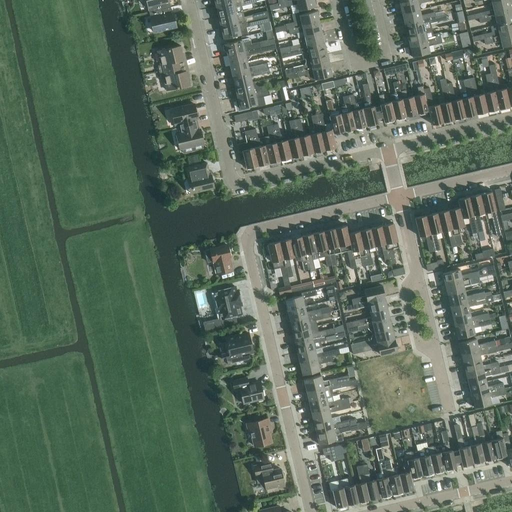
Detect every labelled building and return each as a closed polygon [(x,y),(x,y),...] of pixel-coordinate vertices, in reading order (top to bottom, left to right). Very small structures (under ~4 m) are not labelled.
[(142,0),(144,0),(145,0),(146,0),(149,8),(149,12),(153,11),(153,12),(171,7),(169,1),(170,1),(169,0),(142,0)] [(216,11),(215,12),(216,17),(218,17),(219,17),(243,11),(242,6),(252,4),(251,0),(243,0),(216,7),(217,11),(216,11)] [(291,0),(278,3),(269,5),(271,11),(280,8),(290,6),(297,4),(299,10),(316,6),(314,0),(291,0)] [(414,0),(400,3),(403,14),(420,10),(418,4),(432,1),(432,0),(414,0)] [(480,13),(467,16),(468,21),(479,18),(481,18),(511,11),(509,0),(492,4),(494,10),(480,13)] [(153,11),(149,12),(150,17),(154,32),(176,27),(173,13),(172,14),(171,7),(153,12),(153,11)] [(420,10),(403,14),(405,24),(436,17),(435,12),(421,16),(420,10)] [(243,11),(219,17),(221,28),(254,20),(257,19),(265,17),(263,12),(253,15),(244,17),(243,11)] [(285,25),(275,27),(276,33),(283,31),(287,30),(289,30),(288,30),(320,22),(317,11),(300,15),(301,21),(294,23),(294,22),(285,24),(285,25)] [(481,18),(479,18),(480,23),(496,20),(497,25),(511,21),(511,11),(481,18)] [(436,17),(405,24),(408,35),(432,29),(431,24),(439,22),(447,20),(446,15),(438,16),(436,17)] [(265,17),(257,19),(258,24),(270,22),(269,16),(265,17)] [(221,28),(220,28),(221,32),(220,33),(221,39),(223,39),(224,39),(241,35),(248,33),(246,27),(258,24),(257,19),(254,20),(221,28)] [(465,21),(458,23),(460,31),(467,29),(465,21)] [(485,34),(471,37),(473,42),(484,39),(486,39),(511,32),(511,21),(497,25),(491,27),(492,32),(485,34)] [(320,22),(288,30),(289,30),(290,35),(303,31),(305,37),(322,33),(320,22)] [(432,29),(408,35),(410,46),(441,38),(440,33),(433,35),(432,29)] [(486,39),(484,39),(485,45),(501,41),(502,47),(511,44),(511,32),(486,39)] [(289,47),(280,49),(281,54),(325,43),(322,33),(305,37),(301,38),(301,41),(300,44),(289,47)] [(224,45),(223,46),(224,51),(226,51),(227,51),(228,55),(275,44),(274,39),(259,42),(251,44),(250,39),(249,38),(242,40),(225,44),(224,45)] [(410,49),(409,50),(410,56),(411,57),(413,56),(413,57),(430,53),(428,47),(442,43),(441,38),(410,46),(411,49),(410,49)] [(325,43),(281,54),(282,59),(292,56),(302,54),(303,60),(306,59),(327,54),(325,43)] [(275,44),(228,55),(230,66),(247,62),(246,56),(262,52),(276,48),(275,44)] [(181,46),(158,51),(161,65),(158,66),(159,72),(185,65),(181,46)] [(290,68),(285,70),(286,75),(329,65),(327,54),(306,59),(306,61),(305,65),(290,68)] [(247,62),(230,66),(233,76),(269,68),(267,63),(249,67),(247,62)] [(494,64),(489,65),(491,74),(499,109),(503,108),(504,109),(505,109),(509,108),(509,107),(509,106),(510,106),(505,84),(503,85),(498,82),(496,72),(494,64)] [(185,65),(159,72),(161,77),(163,77),(167,90),(190,85),(185,65)] [(329,65),(286,75),(287,80),(294,78),(298,77),(307,75),(308,77),(310,79),(312,80),(314,80),(315,80),(332,76),(329,65)] [(269,68),(233,76),(235,87),(252,83),(251,77),(270,73),(269,68)] [(489,92),(484,94),(488,111),(499,109),(491,74),(485,75),(488,86),(489,92)] [(474,78),(468,79),(477,114),(488,111),(484,94),(478,95),(476,88),(474,78)] [(445,103),(439,104),(444,122),(444,121),(445,123),(446,123),(450,122),(450,121),(450,120),(455,119),(446,84),(445,79),(439,80),(443,96),(445,103)] [(466,91),(460,92),(461,99),(462,99),(466,116),(477,114),(468,79),(463,80),(465,91),(466,91)] [(396,94),(390,95),(391,102),(395,119),(399,118),(401,120),(405,119),(405,117),(406,116),(401,91),(399,84),(398,81),(393,82),(396,94)] [(252,83),(235,87),(238,97),(269,90),(268,85),(259,87),(255,85),(255,82),(252,83)] [(446,84),(455,119),(466,116),(462,99),(461,99),(456,100),(454,94),(454,93),(452,83),(446,84)] [(367,101),(361,102),(363,109),(367,126),(371,125),(372,127),(376,126),(377,123),(378,123),(374,104),(373,104),(371,97),(368,84),(363,85),(367,101)] [(419,95),(414,97),(418,114),(422,113),(423,114),(427,114),(427,111),(429,111),(424,89),(423,86),(417,87),(419,95)] [(429,88),(424,89),(429,111),(430,117),(432,124),(444,122),(439,104),(436,105),(434,97),(432,98),(429,88)] [(238,101),(236,101),(239,111),(249,109),(249,107),(257,105),(258,107),(265,105),(263,97),(270,95),(269,90),(238,97),(238,101)] [(401,91),(406,116),(408,116),(409,118),(413,117),(414,115),(418,114),(414,97),(408,98),(406,90),(401,91)] [(353,94),(348,96),(356,128),(357,128),(359,130),(362,129),(363,127),(367,126),(363,109),(361,102),(356,103),(353,94)] [(384,94),(379,95),(380,102),(379,102),(384,122),(386,121),(387,123),(391,122),(391,120),(395,119),(391,102),(386,103),(384,94)] [(345,106),(339,107),(341,114),(345,131),(349,130),(350,132),(354,131),(355,129),(356,128),(348,96),(343,97),(345,106)] [(331,99),(325,101),(327,109),(331,123),(333,134),(335,133),(337,135),(340,134),(341,132),(345,131),(341,114),(339,107),(333,108),(333,107),(331,99)] [(195,104),(171,110),(175,125),(179,124),(180,128),(197,124),(196,118),(198,118),(195,104)] [(241,114),(234,116),(236,122),(248,120),(246,113),(241,114)] [(322,113),(317,115),(325,150),(336,147),(335,139),(333,134),(331,123),(325,124),(322,113)] [(314,127),(308,128),(310,135),(314,152),(325,150),(317,115),(311,116),(314,127)] [(300,119),(295,120),(303,155),(314,152),(310,135),(304,136),(302,129),(303,129),(300,119)] [(293,138),(288,140),(292,157),(303,155),(295,120),(289,121),(291,132),(292,132),(293,138)] [(181,133),(179,133),(182,148),(184,153),(203,149),(202,144),(204,143),(201,130),(199,130),(197,124),(180,128),(181,133)] [(278,124),(273,125),(281,160),(292,157),(288,140),(286,133),(281,134),(278,124)] [(269,136),(264,137),(265,145),(270,163),(271,162),(271,163),(272,164),(276,163),(277,162),(277,161),(281,160),(273,125),(267,126),(269,136)] [(256,129),(250,130),(258,165),(263,164),(263,165),(264,166),(268,165),(269,164),(269,163),(270,163),(265,145),(264,137),(258,138),(256,129)] [(247,142),(237,145),(239,152),(242,151),(245,160),(244,161),(243,161),(244,166),(245,167),(246,167),(247,168),(258,165),(250,130),(245,132),(247,142)] [(207,163),(185,168),(188,179),(187,179),(190,193),(214,187),(212,181),(211,180),(207,163)] [(488,192),(480,194),(485,212),(491,211),(492,218),(494,229),(496,236),(502,235),(500,227),(496,210),(492,192),(491,190),(487,191),(488,192)] [(473,194),(469,195),(478,233),(483,231),(481,221),(479,214),(485,212),(480,194),(473,196),(473,194)] [(466,198),(458,200),(459,204),(460,208),(460,207),(462,218),(463,218),(468,216),(470,223),(472,234),(478,233),(469,195),(465,196),(466,198)] [(452,207),(448,208),(457,246),(462,245),(460,234),(458,227),(465,226),(463,218),(462,218),(460,207),(460,208),(452,209),(452,207)] [(445,211),(437,213),(442,231),(448,230),(449,237),(452,247),(457,246),(448,208),(444,209),(445,211)] [(430,213),(426,214),(435,251),(440,250),(438,239),(436,232),(442,231),(437,213),(430,214),(430,213)] [(423,216),(415,218),(419,236),(425,235),(427,242),(429,252),(435,251),(426,214),(422,214),(423,216)] [(393,223),(382,226),(390,260),(395,259),(393,248),(399,246),(397,241),(393,223)] [(347,226),(335,228),(341,252),(347,250),(349,261),(351,268),(357,267),(355,260),(353,251),(352,251),(348,234),(349,234),(348,231),(347,226)] [(382,226),(371,228),(375,246),(381,245),(385,261),(390,260),(382,226)] [(335,228),(324,231),(332,265),(337,264),(335,253),(341,252),(335,228)] [(371,228),(360,231),(368,265),(373,264),(369,247),(375,246),(371,228)] [(324,231),(313,234),(319,258),(325,256),(327,266),(332,265),(324,231)] [(349,234),(348,234),(352,251),(353,251),(359,250),(363,266),(368,265),(360,231),(349,234)] [(313,234),(302,236),(310,271),(310,272),(315,270),(313,259),(319,258),(313,234)] [(302,236),(291,239),(295,256),(296,261),(298,260),(302,262),(305,272),(310,271),(302,236)] [(291,239),(280,241),(288,276),(287,276),(288,277),(293,276),(289,258),(295,256),(291,239)] [(267,246),(267,247),(268,252),(269,252),(270,252),(274,269),(280,268),(285,287),(278,288),(280,295),(291,292),(290,287),(288,277),(287,276),(288,276),(280,241),(268,244),(268,246),(267,246)] [(228,245),(205,250),(208,263),(214,261),(217,274),(233,271),(230,257),(231,257),(228,245)] [(493,248),(482,250),(483,253),(484,258),(495,255),(493,248)] [(437,262),(426,265),(428,271),(439,269),(437,262)] [(442,275),(441,276),(443,281),(444,282),(445,281),(445,284),(478,277),(480,277),(495,273),(493,264),(485,266),(479,271),(468,274),(461,275),(460,269),(443,273),(443,275),(442,275)] [(404,267),(392,270),(392,271),(394,277),(405,274),(404,267)] [(445,284),(444,285),(446,295),(448,295),(465,291),(464,286),(471,284),(471,285),(479,282),(478,277),(445,284)] [(321,279),(312,281),(312,282),(313,287),(325,284),(324,279),(324,278),(321,279)] [(214,292),(211,292),(217,319),(218,319),(220,319),(222,326),(237,323),(235,315),(242,314),(240,306),(242,306),(238,290),(237,291),(235,285),(214,290),(214,292)] [(334,285),(326,287),(329,301),(337,299),(334,285)] [(366,296),(351,299),(353,304),(385,297),(382,286),(365,290),(366,296)] [(302,295),(285,299),(288,311),(305,307),(305,306),(307,306),(305,298),(317,295),(316,290),(301,293),(302,295)] [(449,301),(448,302),(449,306),(492,296),(491,290),(484,292),(473,295),(466,296),(465,291),(448,295),(449,301)] [(492,296),(449,306),(449,310),(451,310),(453,316),(470,312),(469,307),(476,305),(476,306),(486,303),(494,301),(492,296)] [(385,297),(353,304),(353,305),(354,309),(369,306),(370,312),(387,308),(385,297)] [(305,307),(288,311),(290,321),(322,314),(321,309),(306,312),(305,307)] [(356,321),(346,323),(347,328),(390,318),(387,308),(370,312),(371,317),(356,321)] [(322,314),(290,321),(293,332),(317,326),(316,320),(323,318),(331,317),(330,312),(322,314)] [(454,323),(453,323),(454,327),(490,319),(490,318),(489,313),(478,316),(471,317),(470,312),(453,316),(454,323)] [(390,318),(347,328),(348,333),(358,331),(368,328),(372,332),(372,333),(392,329),(390,318)] [(217,319),(203,322),(206,332),(223,328),(222,326),(220,319),(218,319),(217,319)] [(490,319),(454,327),(456,337),(457,337),(458,337),(458,338),(475,334),(474,328),(481,326),(481,327),(491,324),(490,319)] [(317,326),(293,332),(295,342),(336,333),(334,328),(326,330),(318,332),(317,326)] [(361,342),(351,344),(352,349),(395,339),(392,329),(372,333),(372,335),(370,340),(361,342)] [(336,333),(295,342),(298,353),(315,349),(322,347),(321,341),(328,339),(337,337),(346,335),(344,331),(336,333)] [(230,352),(222,354),(224,360),(227,362),(249,357),(248,353),(253,352),(248,333),(226,338),(230,352)] [(509,337),(499,339),(499,340),(500,345),(511,343),(509,337)] [(395,339),(352,349),(353,354),(364,352),(379,348),(380,354),(397,350),(398,350),(399,348),(398,344),(397,343),(396,343),(395,339)] [(458,344),(458,345),(460,354),(496,346),(500,345),(499,340),(495,341),(485,343),(478,345),(476,339),(459,343),(459,344),(458,344)] [(496,346),(460,354),(462,364),(464,364),(464,365),(481,361),(480,355),(487,354),(498,351),(511,348),(511,342),(511,343),(500,345),(496,346)] [(315,349),(298,353),(300,363),(332,356),(340,354),(339,349),(331,351),(316,354),(315,349)] [(332,356),(300,363),(303,375),(320,371),(319,364),(333,361),(332,356)] [(466,371),(464,371),(465,375),(499,367),(498,362),(489,364),(490,364),(483,366),(481,361),(464,365),(466,371)] [(499,367),(465,375),(466,379),(468,379),(469,386),(486,382),(485,376),(492,375),(501,373),(509,371),(508,366),(499,367)] [(303,380),(302,381),(303,386),(305,387),(306,386),(307,391),(350,380),(349,375),(338,377),(324,381),(322,380),(321,375),(304,379),(304,380),(303,380)] [(247,378),(232,382),(234,389),(240,387),(244,404),(264,399),(260,382),(249,385),(247,378)] [(307,395),(306,396),(307,402),(326,397),(331,396),(333,395),(332,390),(332,389),(341,388),(357,384),(356,379),(350,380),(307,391),(308,395),(307,395)] [(471,392),(469,393),(470,397),(504,388),(503,383),(494,385),(495,385),(488,387),(486,382),(469,386),(471,392)] [(504,388),(470,397),(471,400),(473,400),(474,408),(492,404),(490,397),(497,396),(506,394),(505,389),(504,388)] [(326,397),(307,402),(308,407),(310,408),(311,408),(312,412),(349,402),(348,398),(341,399),(332,401),(331,396),(326,397)] [(312,416),(311,417),(312,423),(331,418),(330,412),(344,409),(351,407),(350,403),(349,402),(312,412),(313,416),(312,416)] [(507,406),(499,407),(501,414),(508,412),(507,406)] [(269,418),(247,423),(248,431),(251,430),(255,446),(272,442),(269,433),(270,431),(269,426),(270,425),(269,418)] [(331,418),(312,423),(313,428),(315,429),(316,429),(317,433),(350,425),(356,423),(355,418),(348,420),(332,424),(331,418)] [(366,421),(359,423),(360,429),(360,430),(367,428),(366,421)] [(482,422),(476,423),(477,426),(485,460),(486,460),(488,462),(491,461),(492,459),(496,458),(492,441),(486,442),(484,434),(482,422)] [(431,423),(423,425),(424,431),(433,430),(431,423)] [(317,437),(316,438),(317,443),(318,444),(319,444),(336,440),(336,442),(343,440),(343,438),(342,434),(340,433),(351,430),(350,425),(317,433),(318,437),(317,437)] [(475,444),(470,446),(474,463),(478,462),(479,464),(483,463),(484,461),(485,460),(477,426),(471,427),(475,444)] [(463,440),(460,427),(455,429),(456,432),(457,439),(459,446),(458,446),(462,466),(464,465),(466,467),(469,466),(470,464),(474,463),(470,446),(468,438),(463,440)] [(444,443),(439,445),(445,470),(449,469),(450,470),(454,470),(455,467),(456,467),(452,447),(451,448),(450,441),(448,432),(447,430),(441,431),(444,443)] [(498,439),(492,441),(496,458),(500,457),(502,458),(505,458),(506,455),(507,455),(502,433),(502,430),(496,431),(498,439)] [(507,432),(502,433),(507,455),(508,461),(509,467),(510,467),(511,466),(511,467),(511,448),(509,440),(507,432)] [(386,434),(378,436),(380,442),(387,440),(386,434)] [(341,445),(334,446),(335,452),(336,455),(343,453),(341,445)] [(433,446),(428,447),(434,472),(435,472),(437,474),(440,473),(441,471),(445,470),(439,445),(433,446)] [(334,446),(322,449),(324,455),(330,454),(332,461),(337,460),(336,455),(335,452),(334,446)] [(428,447),(417,450),(423,475),(427,474),(428,476),(432,475),(432,473),(434,472),(428,447)] [(414,451),(405,453),(406,457),(407,457),(412,477),(413,477),(414,479),(418,478),(419,476),(423,475),(417,450),(414,451)] [(405,473),(399,474),(403,491),(407,491),(409,492),(412,491),(413,489),(415,489),(413,483),(412,477),(407,457),(406,457),(401,458),(405,473)] [(390,459),(384,460),(392,494),(393,494),(395,495),(399,495),(399,492),(403,491),(399,474),(397,466),(392,468),(390,459)] [(381,473),(376,474),(377,480),(381,497),(385,496),(387,497),(390,497),(391,494),(392,494),(384,460),(379,462),(381,473)] [(268,463),(254,466),(258,483),(265,482),(266,489),(284,484),(282,478),(283,477),(285,476),(285,474),(285,472),(283,471),(281,470),(281,471),(280,468),(270,471),(268,463)] [(367,464),(362,465),(370,499),(371,499),(373,501),(376,500),(377,498),(381,497),(377,480),(371,481),(367,464)] [(360,483),(355,485),(359,502),(363,501),(364,503),(368,502),(369,500),(370,499),(362,465),(357,467),(360,483)] [(347,478),(342,480),(348,505),(349,504),(351,506),(354,505),(355,503),(359,502),(355,485),(349,486),(347,478)] [(336,481),(329,483),(331,491),(330,491),(332,501),(335,500),(336,507),(341,506),(342,508),(346,507),(346,505),(348,505),(342,480),(336,481)]
